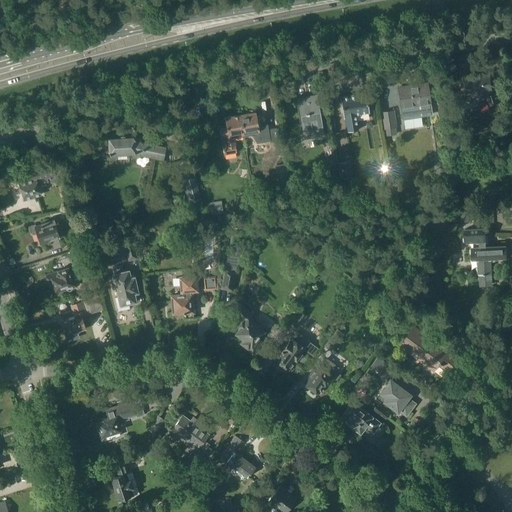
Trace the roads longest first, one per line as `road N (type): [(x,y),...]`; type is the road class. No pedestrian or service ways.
road 1 (unclassified): [(511,34),(110,105),(0,141)]
road 2 (residential): [(392,506),(177,358),(21,374)]
road 3 (primary): [(0,86),(220,22)]
road 4 (primary): [(220,22),(144,29),(0,67)]
road 5 (residential): [(392,506),(511,377)]
road 6 (primary): [(220,22),(367,0)]
road 7 (tertiary): [(66,511),(21,374)]
